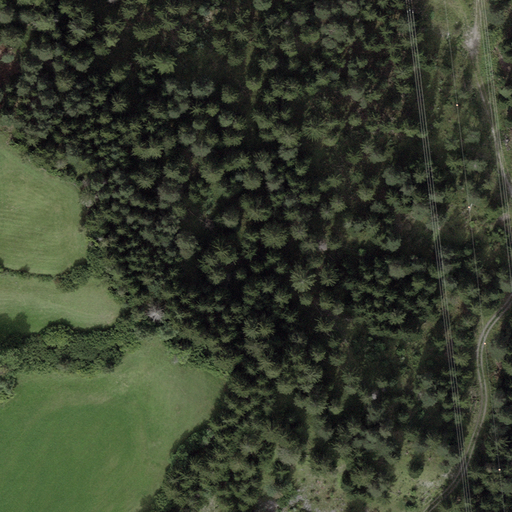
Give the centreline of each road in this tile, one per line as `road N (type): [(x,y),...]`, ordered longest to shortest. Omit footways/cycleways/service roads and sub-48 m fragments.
road 1 (track): [(425,511),(463,469),(483,404),(480,343),(511,297)]
road 2 (track): [(511,187),(474,61),(479,0)]
